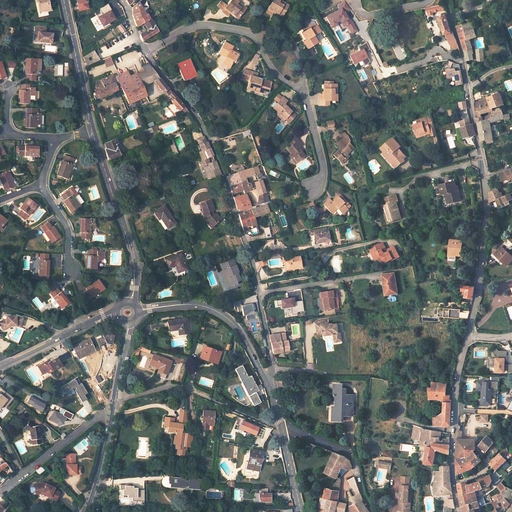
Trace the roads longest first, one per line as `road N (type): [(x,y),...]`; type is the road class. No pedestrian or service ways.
road 1 (residential): [(267,384),(257,281),(228,191),(198,121),(136,37),(123,0)]
road 2 (residential): [(446,0),(484,177)]
road 3 (residential): [(467,335),(454,410),(460,511)]
road 4 (residential): [(130,301),(132,254),(92,132)]
road 5 (tertiary): [(267,384),(224,316),(194,304),(138,310)]
road 6 (residential): [(484,177),(478,295),(467,335)]
road 7 (unknown): [(257,281),(311,275),(334,250),(392,240)]
road 8 (residential): [(0,491),(111,411)]
road 9 (residential): [(92,132),(63,0)]
road 10 (residential): [(374,511),(352,459),(281,427)]
road 11 (tertiary): [(0,365),(116,313)]
